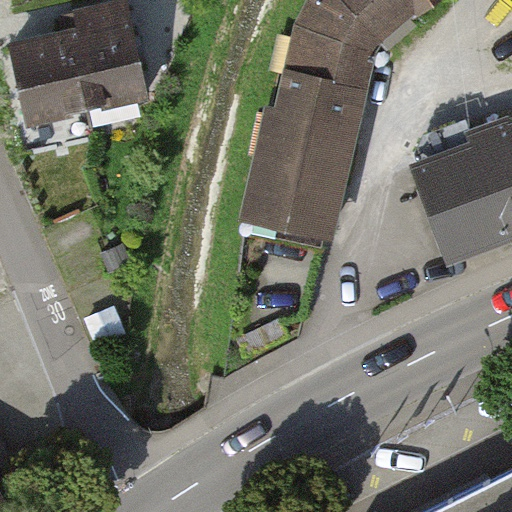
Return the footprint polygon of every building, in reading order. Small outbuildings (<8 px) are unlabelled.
[(84,28),(20,45),(39,123),(159,93),(135,0),(95,0),(78,4),(84,28)] [(317,0),(288,64),(378,81),(382,60),(427,19),(452,0),(317,0)] [(378,81),(288,64),(250,225),(343,243),(378,81)] [(511,126),(420,160),(458,262),(511,242),(511,126)] [(0,511),(26,511),(0,458),(0,511)] [(511,511),(511,476),(438,511),(511,511)]
